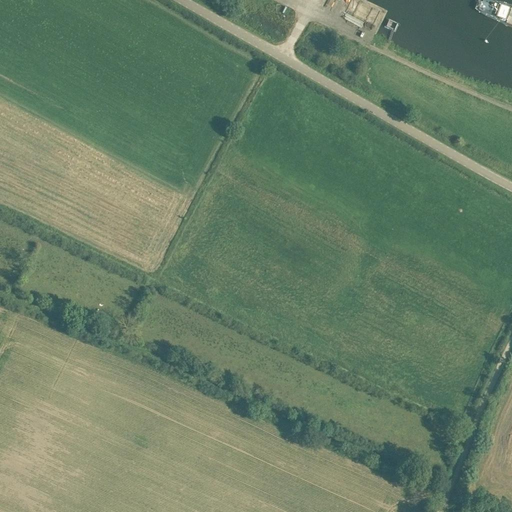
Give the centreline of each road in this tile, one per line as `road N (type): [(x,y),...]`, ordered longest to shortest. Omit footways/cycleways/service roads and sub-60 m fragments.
road 1 (track): [(443,502),(407,473),(0,294)]
road 2 (tertiary): [(511,186),(181,0)]
road 3 (track): [(443,502),(511,342)]
